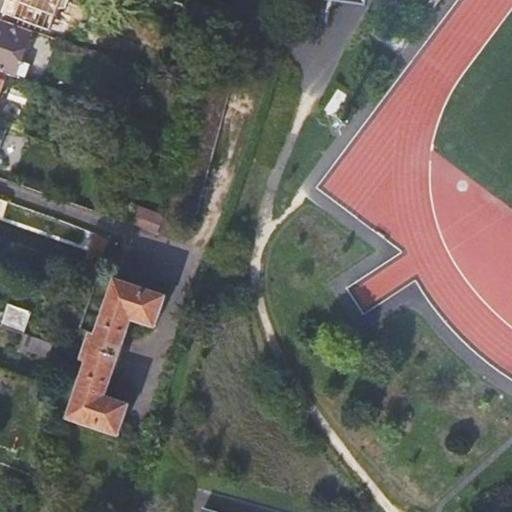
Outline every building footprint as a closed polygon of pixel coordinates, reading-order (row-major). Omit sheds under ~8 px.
[(0,5),(0,18),(8,22),(10,15),(50,29),(58,8),(62,6),(64,0),(20,0),(20,1),(17,0),(15,0),(11,12),(6,8),(0,5)] [(13,76),(14,77),(30,33),(0,22),(0,71),(7,74),(13,76)] [(8,90),(13,76),(7,74),(2,88),(8,90)] [(172,186),(160,235),(175,239),(182,214),(193,216),(218,128),(191,120),(172,186)] [(0,151),(0,152),(9,128),(0,125),(0,151)] [(86,268),(98,272),(109,240),(97,235),(86,268)] [(119,435),(130,404),(106,395),(132,318),(156,326),(167,296),(116,278),(97,334),(91,332),(81,360),(87,362),(69,417),(119,435)] [(1,326),(24,334),(32,312),(9,304),(1,326)] [(0,357),(13,362),(17,351),(24,353),(26,349),(47,356),(51,344),(24,334),(1,326),(0,325),(0,357)]
